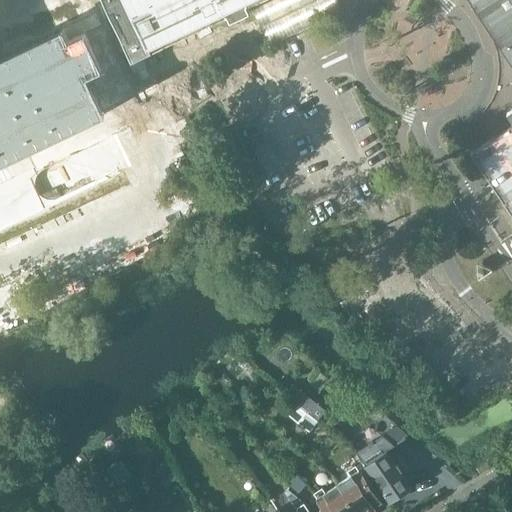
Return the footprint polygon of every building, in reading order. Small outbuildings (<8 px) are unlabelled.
[(0,0),(0,148),(100,102),(129,88),(119,67),(227,15),(230,22),(249,13),(246,6),(258,0),(480,0),(483,5),(482,6),(493,23),(492,25),(503,42),(502,43),(511,58),(511,61),(511,62),(511,0),(90,0),(91,0),(88,2),(87,0),(0,0)] [(511,111),(509,114),(511,118),(511,126),(472,153),(511,212),(511,111)] [(456,345),(399,250),(333,289),(353,322),(369,313),(390,349),(402,342),(422,376),(429,372),(444,397),(484,373),(464,340),(456,345)] [(316,402),(305,393),(288,415),(299,423),(316,402)] [(299,423),(310,431),(327,411),(316,402),(299,423)] [(400,496),(401,498),(410,492),(409,490),(412,488),(387,451),(392,444),(382,435),(375,444),(381,456),(366,466),(390,503),(400,496)] [(338,485),(356,511),(375,511),(373,507),(380,502),(374,494),(376,492),(368,479),(365,480),(356,466),(348,472),(351,476),(338,485)] [(356,511),(338,485),(325,493),(323,488),(315,494),(324,508),(321,510),(322,511),(356,511)] [(309,511),(304,503),(292,493),(288,496),(295,507),(298,509),(298,511),(309,511)]
